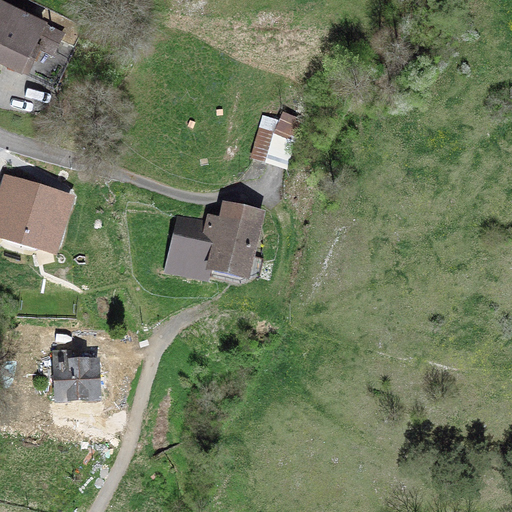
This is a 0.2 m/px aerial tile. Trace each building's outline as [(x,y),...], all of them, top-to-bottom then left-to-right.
[(25,76),(55,90),(73,50),(58,42),(60,37),(0,7),(0,63),(2,60),(22,70),(32,48),(38,51),(25,76)] [(278,123),(264,119),(251,160),(266,164),(267,162),(285,167),(299,123),(280,117),(278,123)] [(6,177),(0,194),(0,234),(56,251),(73,197),(6,177)] [(176,219),(163,272),(207,282),(210,269),(244,277),(259,214),(225,206),(221,223),(208,220),(207,225),(176,219)] [(69,362),(69,353),(54,354),(55,402),(96,400),(95,365),(85,366),(84,361),(69,362)]
